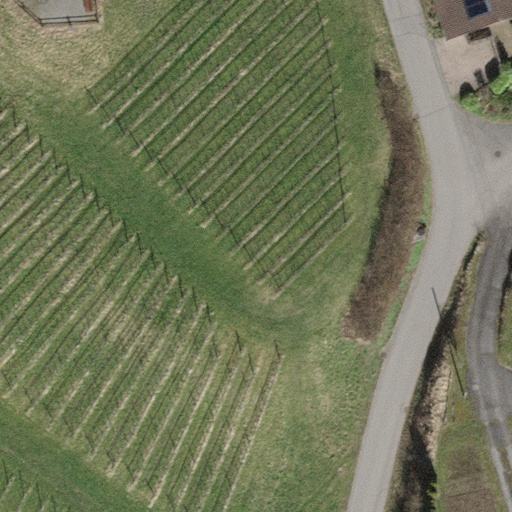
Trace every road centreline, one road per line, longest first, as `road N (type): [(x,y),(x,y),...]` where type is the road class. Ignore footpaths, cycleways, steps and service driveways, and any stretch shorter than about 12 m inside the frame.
road 1 (residential): [(370,511),(397,383),(463,188)]
road 2 (unclassified): [(399,0),(463,188)]
